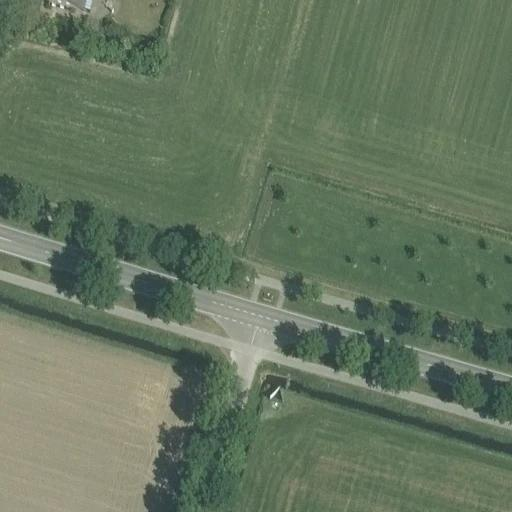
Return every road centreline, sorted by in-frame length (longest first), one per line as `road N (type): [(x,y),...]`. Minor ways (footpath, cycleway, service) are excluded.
road 1 (secondary): [(259,317),(0,238)]
road 2 (secondary): [(511,389),(259,317)]
road 3 (unclassified): [(203,511),(259,317)]
